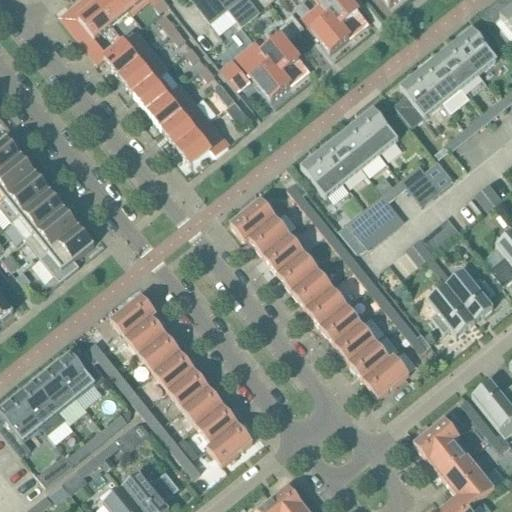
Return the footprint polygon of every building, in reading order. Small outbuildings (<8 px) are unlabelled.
[(112,29),(88,0),(70,15),(94,44),(112,29)] [(116,0),(88,0),(112,29),(129,15),(116,0)] [(116,0),(129,15),(147,1),(146,0),(116,0)] [(198,13),(213,0),(191,0),(189,2),(198,13)] [(216,0),(228,14),(244,1),(243,0),(216,0)] [(348,4),(352,0),(331,0),(321,9),(348,43),(367,28),(348,4)] [(380,0),(389,10),(402,0),(380,0)] [(511,1),(511,0),(502,0),(481,18),(490,29),(500,21),(511,35),(511,1)] [(257,17),(244,1),(228,14),(241,30),(257,17)] [(159,17),(168,9),(163,3),(153,10),(159,17)] [(321,9),(302,24),(330,58),(348,43),(321,9)] [(296,38),(303,32),(292,18),(284,24),(286,27),(296,38)] [(167,21),(159,28),(163,33),(170,41),(171,41),(178,35),(176,32),(171,26),(167,21)] [(286,27),(279,32),(289,44),(296,38),(286,27)] [(472,33),(453,48),(478,79),(497,64),(472,33)] [(185,44),(178,35),(171,41),(178,50),(185,44)] [(108,61),(105,63),(119,82),(152,55),(151,55),(137,37),(129,43),(126,46),(108,60),(108,61)] [(308,76),(280,42),(262,56),(255,47),(255,48),(289,91),(308,76)] [(97,47),(87,56),(92,62),(103,54),(97,47)] [(255,48),(236,63),(271,106),(289,91),(255,48)] [(478,79),(453,48),(436,62),(461,93),(478,79)] [(199,62),(192,53),(185,58),(192,67),(199,62)] [(103,54),(92,62),(97,69),(105,63),(108,61),(108,60),(103,54)] [(166,73),(152,55),(119,82),(134,99),(166,73)] [(436,62),(418,77),(443,108),(461,93),(436,62)] [(250,85),(233,65),(221,75),(237,95),(250,85)] [(213,79),(206,70),(199,76),(207,85),(213,79)] [(166,74),(166,73),(134,99),(148,117),(180,91),(179,90),(172,96),(159,80),(166,74)] [(418,77),(400,91),(406,99),(394,110),(412,133),(443,108),(418,77)] [(148,117),(162,135),(195,109),(180,91),(148,117)] [(234,105),(223,91),(216,96),(228,110),(234,105)] [(511,95),(500,106),(505,112),(511,106),(511,95)] [(242,115),(235,106),(225,113),(233,123),(242,115)] [(500,106),(482,120),(487,126),(505,112),(500,106)] [(162,135),(176,153),(209,126),(195,109),(162,135)] [(373,113),(354,128),(379,159),(398,144),(373,113)] [(482,120),(464,134),(469,141),(487,126),(482,120)] [(191,171),(211,155),(215,161),(229,150),(209,126),(176,153),(191,171)] [(337,142),(362,173),(379,159),(354,128),(337,142)] [(451,156),(469,141),(464,134),(446,149),(451,156)] [(0,146),(0,177),(22,160),(21,159),(20,159),(7,144),(8,143),(7,141),(2,145),(0,146)] [(344,187),(362,173),(337,142),(319,156),(344,187)] [(319,156),(300,171),(325,202),(344,187),(319,156)] [(23,160),(22,160),(0,177),(0,198),(4,203),(36,177),(36,176),(34,177),(22,161),(23,160)] [(428,182),(440,196),(453,186),(437,166),(424,176),(424,177),(428,182)] [(419,171),(401,186),(406,192),(424,177),(419,171)] [(51,195),(50,194),(49,195),(36,179),(37,178),(36,177),(4,203),(0,206),(0,213),(11,227),(18,221),(51,195)] [(307,197),(297,185),(287,194),(296,205),(302,200),(302,201),(307,197)] [(406,192),(401,186),(383,200),(388,206),(406,192)] [(488,190),(481,195),(494,211),(500,205),(488,190)] [(51,196),(51,195),(18,221),(33,239),(65,213),(64,212),(63,213),(50,197),(51,196)] [(488,215),(494,211),(481,195),(475,200),(488,215)] [(312,212),(302,201),(302,200),(296,205),(305,217),(312,212)] [(370,220),(388,206),(383,200),(365,214),(370,220)] [(244,247),(276,222),(261,203),(230,228),(244,247)] [(33,239),(26,245),(40,262),(79,231),(78,230),(77,230),(65,215),(66,214),(65,213),(33,239)] [(365,214),(347,229),(352,235),(370,220),(365,214)] [(290,240),(276,222),(244,247),(245,248),(249,244),(263,261),(290,240)] [(315,229),(325,241),(331,236),(321,224),(315,229)] [(80,232),(79,231),(40,262),(60,287),(79,271),(75,265),(94,249),(93,247),(92,248),(79,232),(80,232)] [(340,248),(331,236),(325,241),(334,253),(340,248)] [(511,236),(495,250),(505,262),(489,274),(503,291),(511,283),(511,236)] [(263,261),(277,279),(304,257),(290,240),(263,261)] [(419,245),(413,250),(425,266),(432,261),(419,245)] [(425,266),(413,250),(407,255),(419,271),(425,266)] [(277,279),(291,297),(318,275),(304,257),(277,279)] [(18,271),(9,260),(2,265),(11,276),(18,271)] [(359,271),(350,260),(344,265),(353,276),(359,271)] [(369,283),(359,271),(353,276),(363,288),(369,283)] [(333,293),(318,275),(291,297),(306,315),(333,293)] [(464,275),(445,290),(474,327),(493,312),(487,304),(493,299),(479,282),(473,287),(464,275)] [(30,286),(23,276),(16,282),(24,291),(30,286)] [(430,322),(444,338),(450,334),(456,342),(474,327),(445,290),(427,305),(436,317),(430,322)] [(347,311),(333,293),(306,315),(320,332),(347,311)] [(388,307),(378,295),(372,300),(382,312),(388,307)] [(0,324),(11,316),(12,317),(13,316),(0,299),(0,324)] [(141,299),(110,325),(125,343),(156,318),(141,299)] [(397,319),(388,307),(382,312),(391,324),(397,319)] [(361,328),(347,311),(320,332),(334,350),(361,328)] [(125,343),(139,361),(166,339),(153,322),(157,319),(156,318),(125,343)] [(376,346),(361,328),(334,350),(349,368),(376,346)] [(416,342),(407,331),(401,336),(410,348),(417,342),(416,342)] [(139,361),(153,379),(180,357),(166,339),(139,361)] [(410,348),(420,359),(431,350),(421,339),(416,342),(417,342),(410,348)] [(389,363),(376,346),(349,368),(363,386),(394,360),(389,363)] [(95,348),(84,357),(94,369),(99,365),(105,360),(95,348)] [(94,389),(96,392),(106,384),(87,360),(78,367),(70,357),(51,372),(77,403),(94,389)] [(180,357),(153,379),(168,396),(195,374),(180,357)] [(105,360),(99,365),(110,380),(117,374),(105,360)] [(409,379),(394,360),(363,386),(378,404),(409,379)] [(511,374),(511,399),(506,405),(491,385),(471,401),(505,443),(511,437),(511,372),(510,370),(509,370),(511,374)] [(51,372),(34,386),(59,417),(77,403),(51,372)] [(168,396),(182,414),(209,392),(195,374),(168,396)] [(16,400),(41,432),(47,439),(65,425),(59,417),(34,386),(16,400)] [(145,410),(126,386),(120,391),(139,415),(145,410)] [(209,392),(182,414),(196,432),(223,410),(209,392)] [(0,435),(21,462),(31,454),(24,446),(41,432),(16,400),(0,413),(0,418),(6,426),(0,430),(0,435)] [(481,423),(466,405),(460,410),(475,428),(481,423)] [(206,453),(238,428),(223,410),(196,432),(210,449),(206,453)] [(121,420),(102,435),(107,441),(126,426),(121,420)] [(171,443),(155,422),(148,427),(165,448),(171,443)] [(428,466),(459,441),(444,423),(413,448),(428,466)] [(475,428),(489,446),(496,441),(481,423),(475,428)] [(238,428),(206,453),(222,472),(253,447),(238,428)] [(134,430),(130,433),(141,447),(150,439),(142,429),(134,430)] [(90,456),(107,441),(102,435),(85,450),(90,456)] [(499,457),(510,449),(500,437),(496,441),(489,446),(499,457)] [(459,441),(428,466),(442,484),(469,462),(456,445),(460,442),(459,441)] [(101,467),(120,452),(114,446),(96,461),(101,467)] [(90,456),(85,450),(67,464),(72,470),(90,456)] [(184,471),(179,475),(189,487),(200,478),(181,455),(175,459),(184,471)] [(83,482),(101,467),(96,461),(77,476),(83,482)] [(442,484),(456,501),(481,504),(494,493),(469,462),(442,484)] [(54,485),(72,470),(67,464),(49,479),(54,485)] [(179,494),(165,477),(150,489),(140,477),(121,492),(137,511),(167,511),(163,506),(179,494)] [(260,511),(298,511),(303,509),(288,490),(260,511)] [(137,511),(121,492),(103,507),(106,511),(137,511)] [(46,501),(32,511),(45,511),(51,507),(46,501)] [(470,511),(481,504),(456,501),(442,511),(470,511)]
